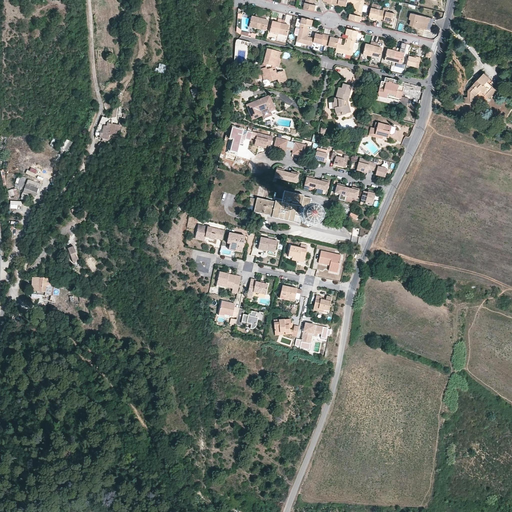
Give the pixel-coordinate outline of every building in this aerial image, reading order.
[(305,0),(304,8),(315,11),(316,5),(313,4),(313,3),(314,1),(309,0),(305,0)] [(354,11),(361,13),(364,0),(347,0),(347,2),(353,3),(356,4),(354,11)] [(381,21),(383,11),(371,8),(370,15),(369,16),(374,17),(377,18),(377,20),(381,21)] [(349,19),(360,22),(362,13),(361,13),(354,11),(353,14),(350,13),(350,16),(349,19)] [(384,20),(388,21),(392,22),(394,13),(383,11),(381,21),(384,22),(384,20)] [(257,28),(261,14),(257,13),(257,16),(256,17),(251,16),(249,26),(257,28)] [(410,25),(424,29),(426,22),(428,22),(429,22),(430,20),(430,18),(413,13),(411,20),(410,25)] [(264,15),(261,14),(257,28),(266,31),(268,20),(266,20),(263,19),(264,15)] [(278,33),(281,19),(280,19),(278,18),(277,23),(272,21),(270,31),(278,33)] [(312,21),(301,18),(299,27),(300,27),(307,29),(308,25),(311,26),(312,23),(312,21)] [(283,20),(281,19),(278,33),(286,36),(289,26),(284,24),(285,20),(283,20)] [(307,29),(300,27),(299,29),(298,35),(296,42),(298,42),(302,43),(312,46),(313,42),(314,38),(307,37),(305,36),(307,29)] [(357,32),(346,29),(346,32),(345,35),(348,35),(347,39),(355,41),(356,38),(357,34),(357,32)] [(314,38),(313,42),(324,45),(327,35),(324,34),(323,36),(319,35),(315,34),(314,38)] [(327,35),(324,45),(336,48),(337,44),(338,39),(334,38),(330,37),(330,36),(327,35)] [(235,44),(235,50),(238,50),(245,51),(248,51),(248,49),(249,48),(251,43),(238,39),(236,40),(235,44)] [(355,41),(347,39),(345,46),(343,46),(340,45),(337,44),(336,48),(335,51),(346,54),(351,55),(353,49),(354,42),(355,41)] [(371,56),(375,42),(373,42),(371,41),(370,45),(365,44),(363,54),(371,56)] [(376,43),(375,42),(371,56),(380,58),(382,48),(377,47),(378,43),(376,43)] [(393,62),(396,47),(395,47),(393,46),(392,50),(387,49),(384,60),(393,62)] [(398,48),(396,47),(393,62),(401,64),(404,53),(399,52),(400,48),(398,48)] [(276,67),(279,52),(267,49),(263,63),(267,64),(266,67),(260,69),(261,73),(257,74),(259,79),(263,78),(264,80),(268,79),(269,81),(277,79),(278,83),(284,81),(281,72),(280,72),(280,71),(276,72),(275,70),(274,70),(273,70),(272,68),(273,66),(276,67)] [(417,58),(413,58),(408,56),(406,65),(418,68),(420,58),(417,57),(417,58)] [(164,72),(166,64),(159,63),(159,67),(156,67),(155,71),(164,72)] [(267,64),(263,63),(263,65),(259,66),(252,68),(254,75),(257,74),(261,73),(260,69),(266,67),(267,64)] [(486,94),(493,87),(488,81),(490,78),(484,73),(479,79),(468,90),(468,97),(464,97),(464,103),(475,103),(476,96),(481,90),(486,94)] [(404,83),(385,78),(384,83),(388,84),(388,82),(393,84),(393,85),(403,88),(404,83)] [(403,90),(403,88),(393,85),(393,84),(388,82),(388,84),(384,83),(381,82),(377,95),(387,97),(388,93),(398,96),(398,98),(401,98),(401,97),(403,90)] [(345,102),(347,101),(351,86),(343,84),(341,88),(338,87),(336,98),(334,98),(334,102),(332,102),(332,109),(333,109),(335,109),(336,113),(341,112),(341,114),(348,113),(345,102)] [(497,90),(493,87),(486,94),(490,98),(497,90)] [(275,109),(269,96),(253,102),(247,105),(252,119),(261,115),(263,118),(271,114),(270,111),(275,109)] [(408,99),(401,97),(401,98),(400,101),(399,104),(407,105),(408,99)] [(110,116),(117,118),(120,108),(114,106),(110,116)] [(104,127),(101,138),(102,139),(108,140),(109,134),(118,136),(120,125),(122,126),(123,122),(119,121),(118,125),(107,123),(106,128),(104,127)] [(369,133),(384,137),(388,138),(391,126),(376,122),(374,128),(370,127),(369,133)] [(266,144),(270,144),(272,136),(270,135),(257,132),(254,141),(266,144)] [(286,148),(289,149),(291,142),(288,141),(288,140),(276,137),(273,148),(283,151),(285,151),(286,148)] [(61,149),(68,151),(72,141),(65,139),(61,149)] [(291,142),(289,149),(293,150),(292,153),(295,154),(303,156),(306,145),(295,142),(295,143),(291,142)] [(326,159),(330,160),(332,152),(327,151),(327,154),(316,151),(313,159),(319,161),(323,162),(324,158),(326,159)] [(332,152),(330,160),(334,161),(333,165),(339,166),(345,167),(348,156),(344,155),(344,159),(335,156),(336,153),(332,152)] [(368,169),(371,170),(373,163),(370,163),(369,166),(358,163),(356,170),(365,173),(366,171),(368,171),(368,169)] [(373,163),(371,170),(376,171),(375,175),(378,176),(378,175),(380,175),(379,176),(384,177),(387,169),(377,166),(378,165),(373,163)] [(285,179),(287,172),(284,171),(282,170),(282,168),(277,167),(274,177),(285,179)] [(287,172),(285,179),(296,182),(299,172),(293,171),(293,173),(291,172),(287,172)] [(15,185),(24,189),(26,184),(28,179),(18,175),(15,185)] [(304,184),(315,187),(317,180),(314,179),(312,178),(312,176),(307,175),(304,184)] [(317,180),(315,187),(326,190),(329,180),(323,179),(323,181),(321,181),(317,180)] [(343,184),(338,183),(335,192),(342,194),(341,199),(344,200),(346,195),(347,187),(344,186),(342,186),(343,184)] [(23,192),(35,197),(38,188),(35,187),(26,184),(24,189),(23,192)] [(347,187),(346,195),(356,197),(358,188),(353,187),(353,189),(350,188),(347,187)] [(363,191),(361,199),(373,203),(376,193),(372,193),(373,191),(370,190),(368,190),(368,192),(363,191)] [(294,215),(301,217),(302,217),(302,218),(302,219),(303,219),(303,220),(304,221),(305,221),(306,221),(307,221),(308,221),(309,221),(310,220),(311,220),(311,219),(312,218),(312,217),(312,216),(311,214),(310,213),(309,212),(308,212),(308,211),(310,203),(311,198),(284,192),(281,203),(257,197),(256,199),(255,207),(254,211),(293,220),(294,215)] [(215,238),(222,240),(224,231),(224,230),(205,226),(199,225),(196,237),(205,239),(206,237),(210,238),(215,239),(215,238)] [(224,231),(222,240),(227,241),(227,243),(230,243),(229,246),(238,248),(238,246),(242,247),(244,239),(244,236),(241,235),(241,234),(224,231)] [(258,249),(266,251),(266,250),(267,248),(275,250),(277,241),(273,240),(273,239),(268,238),(268,239),(261,237),(258,249)] [(238,248),(229,246),(229,249),(230,249),(243,252),(246,239),(244,239),(242,247),(238,246),(238,248)] [(303,257),(304,258),(306,249),(300,248),(290,246),(288,255),(288,258),(291,259),(292,256),(299,258),(298,259),(302,260),(303,257)] [(81,263),(75,248),(70,251),(75,265),(81,263)] [(332,266),(331,271),(336,273),(340,255),(321,251),(318,263),(330,265),(332,266)] [(232,292),(237,293),(241,277),(236,275),(235,277),(228,275),(229,274),(220,272),(217,282),(226,285),(226,287),(233,288),(232,292)] [(42,278),(32,277),(31,290),(45,292),(45,295),(50,295),(52,278),(43,277),(42,278)] [(255,280),(251,279),(248,291),(252,292),(265,295),(267,285),(263,284),(259,283),(255,282),(255,280)] [(300,301),(301,296),(296,295),(297,289),(297,288),(295,287),(292,287),(292,288),(283,286),(280,298),(285,299),(285,298),(295,300),(300,301)] [(319,308),(323,310),(328,311),(331,297),(327,295),(327,297),(323,296),(322,296),(322,293),(317,292),(313,311),(318,312),(319,308)] [(233,316),(234,307),(235,304),(233,304),(222,301),(218,315),(225,317),(225,314),(233,316)] [(251,323),(255,324),(256,319),(262,320),(263,311),(258,310),(258,311),(253,310),(253,313),(250,312),(249,312),(248,313),(247,313),(247,314),(243,314),(244,309),(239,308),(239,311),(237,317),(237,319),(235,325),(241,326),(242,323),(242,321),(251,323)] [(297,336),(299,326),(294,325),(293,330),(290,329),(290,327),(289,323),(291,323),(290,318),(279,319),(280,322),(274,322),(275,332),(285,331),(285,334),(290,333),(292,334),(292,335),(297,336)] [(307,323),(305,323),(301,342),(307,343),(309,333),(317,335),(317,333),(318,331),(321,332),(323,327),(311,324),(311,326),(309,325),(309,324),(307,323)] [(317,335),(309,333),(307,343),(309,344),(311,336),(316,338),(317,335)]
